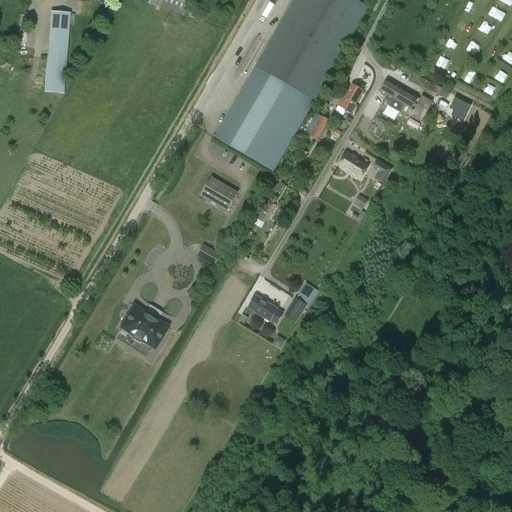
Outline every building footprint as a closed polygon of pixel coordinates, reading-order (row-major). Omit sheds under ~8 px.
[(162,0),(160,7),(183,15),(188,0),(162,0)] [(315,103),(369,8),(354,0),(293,0),(219,128),(214,138),(274,173),(314,102),(315,103)] [(475,17),(478,7),(469,3),(465,13),(475,17)] [(69,25),(73,26),(74,15),(70,14),(50,12),(44,92),(64,94),(69,25)] [(449,40),(445,50),(454,54),(458,44),(449,40)] [(466,51),(475,55),(480,45),(470,40),(466,51)] [(445,73),(455,77),(460,66),(450,62),(445,73)] [(497,68),(494,79),(504,83),(508,72),(497,68)] [(465,70),(460,79),(469,84),(474,75),(465,70)] [(415,121),(419,123),(432,102),(421,96),(419,100),(385,82),(379,93),(387,97),(386,98),(389,100),(386,105),(409,118),(410,117),(415,120),(415,121)] [(425,90),(438,96),(441,88),(429,82),(425,90)] [(486,83),(482,91),(491,95),(495,86),(486,83)] [(355,105),(364,91),(352,84),(344,98),(342,97),(337,106),(338,107),(336,110),(337,113),(342,116),(346,111),(350,114),(355,105)] [(454,116),(464,122),(472,105),(457,97),(451,108),(456,111),(454,116)] [(316,114),(305,133),(318,141),(329,121),(322,117),(316,114)] [(345,121),(344,121),(340,127),(346,130),(352,120),(347,117),(345,121)] [(469,129),(462,125),(456,136),(462,140),(469,129)] [(305,158),(310,150),(303,146),(298,154),(305,158)] [(360,180),(369,166),(346,152),(337,166),(360,180)] [(383,184),(392,169),(378,160),(371,169),(377,172),(374,179),(383,184)] [(211,178),(201,195),(227,211),(237,193),(211,178)] [(362,210),(368,201),(359,195),(353,205),(362,210)] [(268,202),(261,213),(269,218),(276,207),(268,202)] [(358,217),(353,214),(350,218),(360,223),(365,214),(361,211),(358,217)] [(197,257),(215,267),(221,255),(204,245),(197,257)] [(303,316),(318,292),(305,284),(296,299),(283,291),(277,299),(303,316)] [(277,309),(256,296),(248,309),(270,322),(270,321),(276,325),(283,313),(277,309)] [(141,342),(143,342),(154,349),(159,341),(161,341),(163,340),(163,337),(162,336),(167,328),(134,307),(128,315),(127,315),(125,316),(125,318),(126,320),(120,328),(131,335),(132,337),(134,339),(138,342),(141,342)] [(242,315),(238,322),(243,325),(247,318),(242,315)]
